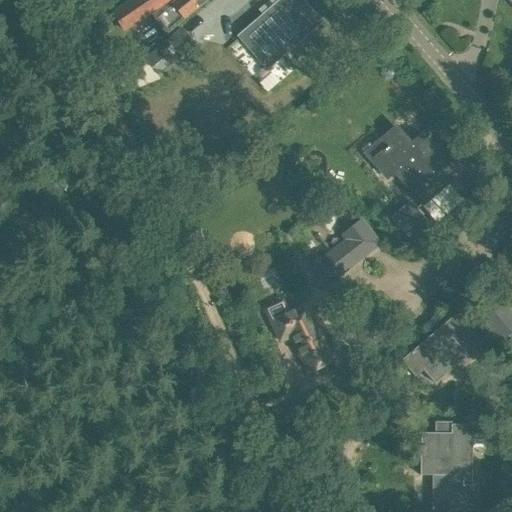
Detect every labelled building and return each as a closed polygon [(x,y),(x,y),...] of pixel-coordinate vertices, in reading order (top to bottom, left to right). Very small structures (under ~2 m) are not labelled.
[(132,0),(113,13),(124,31),(151,13),(165,34),(208,0),(132,0)] [(301,0),(281,0),(238,37),(253,55),(262,47),(274,61),(320,21),(301,0)] [(182,27),(142,59),(151,68),(163,59),(171,67),(196,44),(182,27)] [(395,127),(365,153),(386,178),(394,171),(422,203),(445,184),(435,173),(451,159),(427,131),(411,145),(395,127)] [(431,232),(409,207),(391,222),(413,248),(431,232)] [(345,242),(307,271),(323,293),(383,247),(363,221),(342,237),(345,242)] [(334,234),(321,240),(327,251),(339,245),(334,234)] [(281,298),(264,307),(278,336),(288,332),(294,346),(295,346),(305,367),(329,357),(323,343),(324,343),(304,300),(286,309),(281,298)] [(511,314),(503,304),(481,323),(499,345),(511,333),(511,314)] [(451,317),(400,361),(414,377),(423,370),(435,384),(467,356),(450,336),(460,328),(451,317)] [(482,335),(467,349),(475,358),(490,345),(482,335)] [(419,446),(419,456),(421,456),(421,474),(432,474),(432,511),(475,511),(475,484),(471,484),(471,425),(450,425),(450,423),(435,423),(435,433),(421,433),(421,446),(419,446)]
